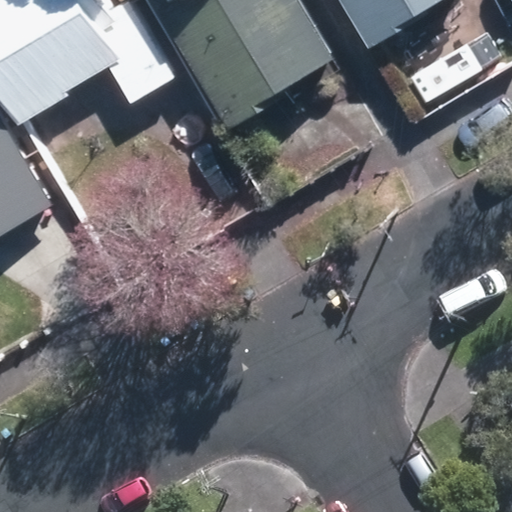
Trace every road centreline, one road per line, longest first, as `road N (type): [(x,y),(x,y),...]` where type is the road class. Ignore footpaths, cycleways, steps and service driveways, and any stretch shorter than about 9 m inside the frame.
road 1 (residential): [(299,347),(19,511)]
road 2 (residential): [(511,222),(299,347)]
road 3 (residential): [(402,511),(299,347)]
